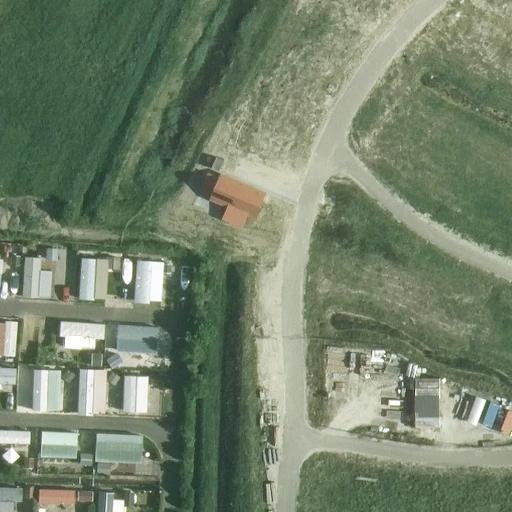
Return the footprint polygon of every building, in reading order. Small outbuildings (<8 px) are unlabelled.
[(325,8),(314,33),(354,51),(365,26),(325,8)] [(460,11),(452,31),(463,35),(455,54),(480,63),(499,19),(474,9),(471,16),(460,11)] [(268,86),(267,88),(307,105),(318,80),(277,63),(268,86)] [(263,119),(252,144),(293,162),(303,137),(263,119)] [(220,162),(208,186),(227,194),(222,205),(241,213),(246,202),(253,205),(264,181),(220,162)] [(0,263),(20,265),(21,248),(0,247),(0,263)] [(69,289),(70,261),(58,260),(59,248),(43,247),(41,288),(69,289)] [(124,290),(124,259),(116,259),(116,249),(99,248),(99,290),(124,290)] [(156,251),(154,293),(168,294),(170,251),(156,251)] [(12,311),(11,347),(35,348),(36,312),(12,311)] [(124,408),(127,360),(98,359),(96,407),(124,408)] [(87,391),(78,391),(78,360),(51,360),(52,403),(87,403),(87,391)] [(31,369),(20,369),(20,393),(31,393),(31,369)] [(65,479),(65,497),(94,497),(94,479),(65,479)] [(39,494),(39,480),(13,480),(13,494),(39,494)] [(142,511),(144,485),(118,484),(116,511),(142,511)]
